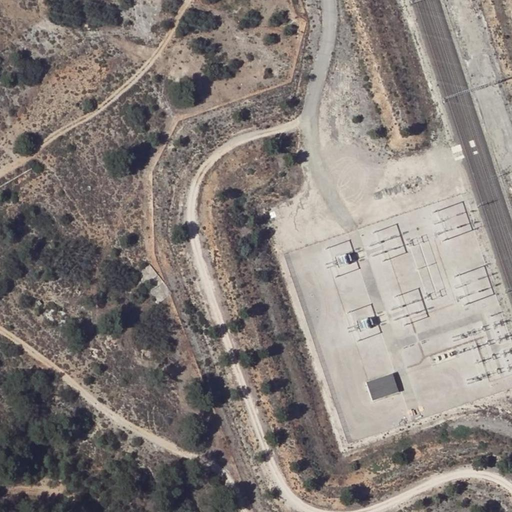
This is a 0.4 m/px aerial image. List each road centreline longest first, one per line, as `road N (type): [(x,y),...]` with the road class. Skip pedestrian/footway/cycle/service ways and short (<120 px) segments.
road 1 (track): [(240,511),(220,472),(116,421),(0,331)]
road 2 (track): [(0,171),(127,84),(189,0)]
